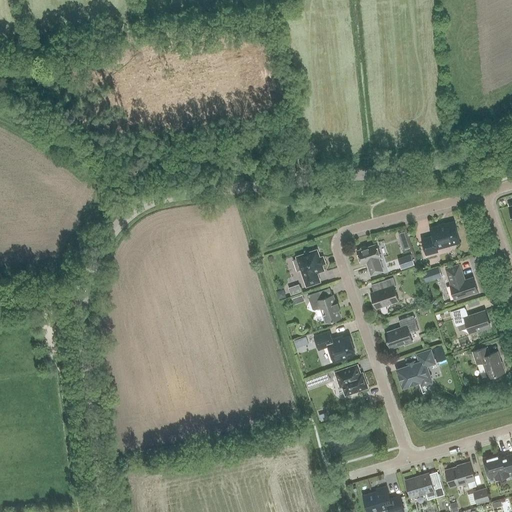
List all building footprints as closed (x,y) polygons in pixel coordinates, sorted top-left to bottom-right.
[(437,248),(459,242),(454,222),(431,229),(433,237),(422,240),(426,255),(438,251),(437,248)] [(404,232),(398,234),(401,242),(407,240),(404,232)] [(371,276),(383,271),(379,258),(381,258),(376,244),(366,248),(364,247),(360,248),(359,250),(357,251),(361,264),(367,263),(371,276)] [(321,265),(325,264),(323,257),(320,258),(317,250),(308,253),(309,254),(297,258),(298,259),(293,260),(297,271),(302,270),(307,286),(319,282),(316,273),(323,270),(321,265)] [(411,255),(404,257),(408,268),(415,265),(411,255)] [(454,299),(478,292),(473,278),(465,280),(460,265),(446,269),(451,285),(450,286),(454,299)] [(439,267),(421,273),(423,278),(440,272),(439,267)] [(376,309),(398,301),(393,286),(396,286),(393,277),(380,282),(382,290),(371,293),(376,309)] [(287,286),(289,294),(301,290),(299,283),(287,286)] [(282,290),(277,292),(279,299),(286,296),(285,292),(282,290)] [(326,323),(341,318),(338,310),(340,309),(338,303),(336,304),(333,295),(324,299),(321,291),(308,295),(313,311),(320,308),(326,323)] [(302,294),(292,297),(295,304),(304,301),(302,294)] [(470,333),(490,327),(484,311),(468,317),(465,307),(451,312),(456,326),(467,323),(470,333)] [(419,330),(418,328),(414,315),(399,320),(401,327),(385,333),(390,349),(404,344),(405,345),(413,342),(409,333),(419,330)] [(349,355),(355,353),(349,337),(343,339),(342,337),(332,340),(329,331),(314,337),(319,349),(328,346),(334,362),(349,357),(349,355)] [(441,345),(432,348),(436,358),(444,355),(441,345)] [(488,378),(505,372),(502,362),(501,363),(497,352),(489,355),(487,347),(473,352),(477,364),(483,362),(488,378)] [(414,363),(408,365),(409,366),(398,370),(403,387),(420,381),(421,384),(431,380),(427,366),(435,363),(431,350),(417,354),(420,363),(415,364),(414,363)] [(346,395),(367,388),(362,374),(352,377),(349,368),(336,373),(339,382),(341,382),(346,395)] [(316,376),(306,380),(308,387),(319,383),(316,376)] [(506,473),(511,470),(511,454),(502,457),(500,453),(483,458),(489,478),(497,475),(498,479),(508,476),(506,473)] [(470,488),(476,486),(475,480),(470,462),(461,465),(461,466),(446,471),(447,475),(446,477),(447,481),(449,482),(450,487),(468,482),(470,488)] [(428,499),(444,495),(440,481),(432,483),(429,474),(406,481),(411,497),(426,492),(428,499)] [(377,490),(378,492),(364,496),(368,511),(373,511),(389,508),(390,511),(402,511),(404,511),(400,497),(390,499),(386,487),(377,490)] [(473,491),(477,504),(490,501),(487,487),(473,491)]
